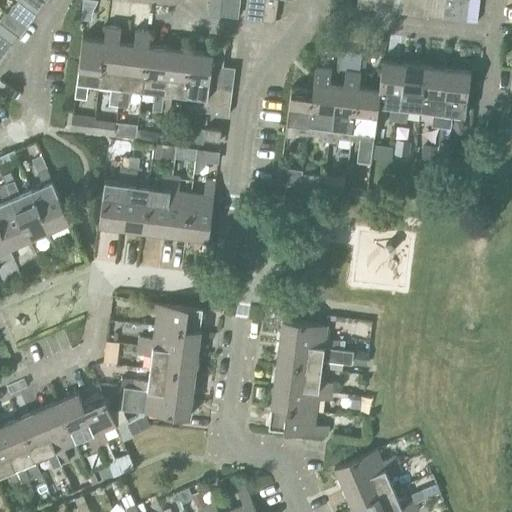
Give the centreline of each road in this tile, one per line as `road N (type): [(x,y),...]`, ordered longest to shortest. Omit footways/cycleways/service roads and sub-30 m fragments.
road 1 (residential): [(0,389),(82,349),(106,278),(243,286)]
road 2 (residential): [(243,286),(245,243),(231,210),(246,103),(290,35)]
road 3 (residential): [(301,511),(276,460),(242,452),(229,434),(243,286)]
road 4 (residential): [(307,15),(487,33)]
road 5 (residential): [(61,0),(46,15),(31,125),(0,139)]
road 6 (residential): [(290,35),(201,26),(175,0)]
